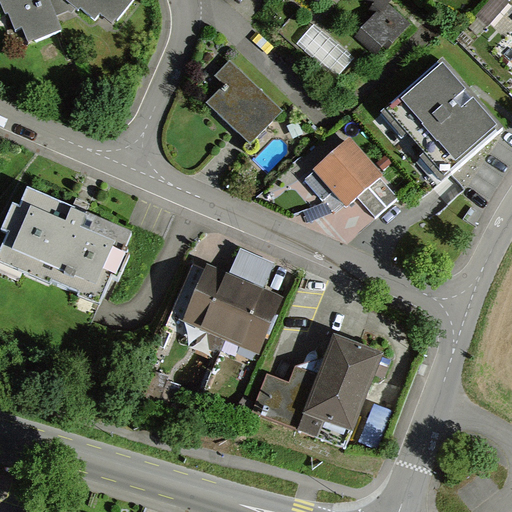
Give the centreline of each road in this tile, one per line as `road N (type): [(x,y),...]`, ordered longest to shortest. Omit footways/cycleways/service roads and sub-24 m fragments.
road 1 (residential): [(128,168),(467,309)]
road 2 (primary): [(0,429),(263,511)]
road 3 (residential): [(467,309),(401,511)]
road 4 (residential): [(185,0),(174,54),(128,168)]
road 5 (residential): [(0,112),(128,168)]
